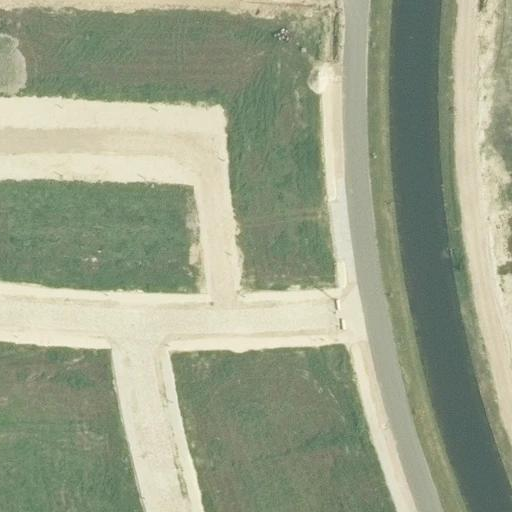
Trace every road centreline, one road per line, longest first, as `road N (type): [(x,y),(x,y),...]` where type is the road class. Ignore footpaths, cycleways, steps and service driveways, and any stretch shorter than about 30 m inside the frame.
road 1 (residential): [(350,0),(344,131),(371,314)]
road 2 (residential): [(136,324),(371,314)]
road 3 (residential): [(478,219),(474,0)]
road 4 (residential): [(371,314),(399,445),(426,511)]
road 5 (residential): [(136,324),(172,511)]
road 6 (residential): [(511,387),(478,219)]
road 7 (residential): [(0,314),(136,324)]
